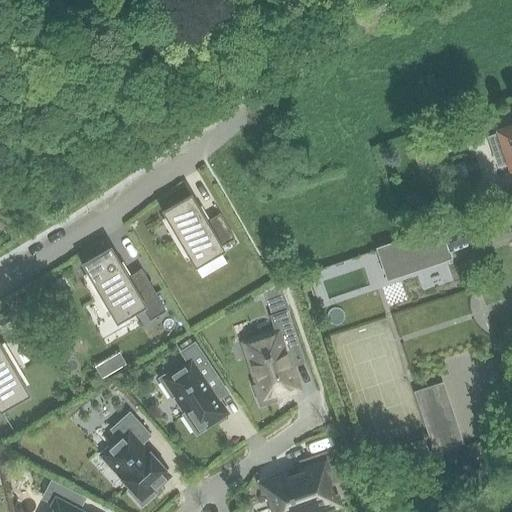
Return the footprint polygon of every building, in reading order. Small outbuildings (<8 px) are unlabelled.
[(511,125),(497,131),(498,133),(487,136),(497,165),(507,161),(510,168),(511,166),(511,125)] [(410,145),(416,163),(448,153),(443,135),(410,145)] [(190,197),(162,213),(189,260),(190,260),(195,268),(204,262),(205,263),(212,259),(211,258),(220,253),(221,255),(224,254),(220,247),(234,239),(220,214),(205,222),(190,197)] [(480,240),(473,221),(450,229),(448,225),(404,241),(412,264),(480,240)] [(110,249),(81,266),(116,325),(142,310),(149,322),(166,312),(141,270),(127,278),(110,249)] [(397,310),(403,331),(484,310),(478,289),(397,310)] [(283,348),(296,344),(285,313),(271,317),(276,332),(243,344),(257,385),(254,387),(260,406),(275,401),(274,397),(297,389),(283,348)] [(193,345),(190,341),(180,348),(183,352),(193,345)] [(29,395),(0,344),(0,408),(3,413),(5,412),(4,410),(29,395)] [(187,413),(183,415),(194,432),(223,413),(204,385),(216,377),(194,345),(182,353),(189,364),(161,382),(171,397),(175,395),(187,413)] [(122,352),(97,363),(102,375),(127,365),(122,352)] [(443,383),(414,392),(434,454),(462,445),(443,383)] [(128,491),(142,506),(153,495),(151,492),(169,476),(140,444),(149,436),(129,415),(112,430),(120,439),(101,456),(131,488),(128,491)] [(305,474),(265,487),(273,511),(316,511),(315,508),(334,502),(328,485),(343,480),(333,451),(301,462),(301,464),(302,463),(305,474)] [(76,511),(83,499),(51,483),(43,499),(57,506),(53,511),(76,511)]
